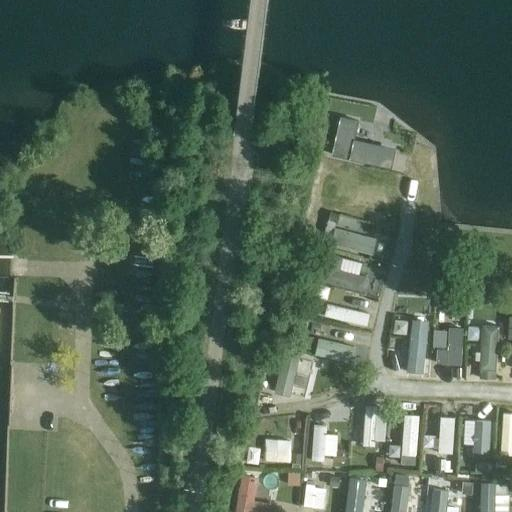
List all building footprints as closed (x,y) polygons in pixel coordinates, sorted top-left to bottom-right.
[(358,121),(341,117),(332,155),(374,165),(378,146),(354,140),(358,121)] [(383,220),(390,197),(352,186),(345,209),(383,220)] [(334,226),(330,242),(373,254),(377,237),(334,226)] [(381,275),(341,265),(343,257),(330,254),(324,281),(367,291),(370,279),(380,281),(381,275)] [(327,302),(324,315),(367,325),(370,311),(327,302)] [(392,332),(407,335),(410,320),(395,317),(392,332)] [(428,371),(428,317),(410,317),(409,371),(428,371)] [(482,323),(481,375),(497,375),(498,324),(482,323)] [(436,326),(435,362),(463,362),(463,326),(436,326)] [(315,352),(359,363),(363,348),(319,337),(315,352)] [(298,396),(305,357),(283,353),(281,365),(268,363),(266,374),(278,376),(275,391),(298,396)] [(365,404),(364,443),(384,444),(385,405),(365,404)] [(511,410),(504,410),(499,454),(511,455),(511,410)] [(402,445),(390,444),(390,459),(417,460),(419,413),(403,412),(402,445)] [(454,470),(455,415),(438,415),(438,470),(454,470)] [(491,452),(491,419),(474,419),(473,452),(491,452)] [(337,454),(338,428),(312,427),(311,461),(325,461),(326,454),(337,454)] [(290,462),(291,439),(265,438),(264,461),(290,462)] [(268,511),(269,500),(254,499),(255,474),(238,473),(236,511),(268,511)] [(347,506),(372,510),(377,476),(352,473),(347,506)] [(508,511),(509,492),(496,491),(496,481),(481,481),(480,511),(508,511)] [(325,507),(325,485),(305,484),(304,507),(325,507)] [(390,511),(407,511),(409,487),(393,486),(390,511)] [(456,511),(457,492),(431,491),(429,511),(456,511)]
